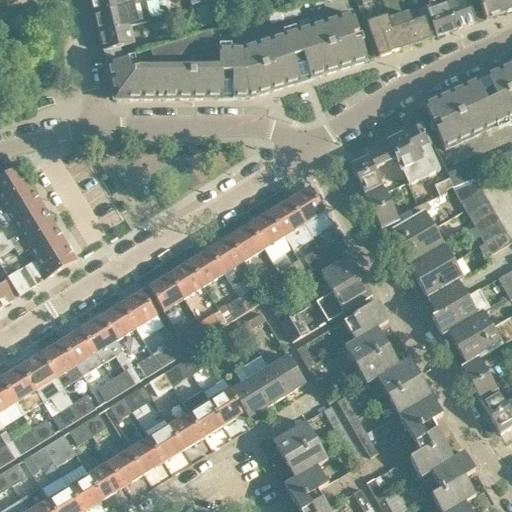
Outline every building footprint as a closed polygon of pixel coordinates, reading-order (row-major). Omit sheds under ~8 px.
[(90,0),(94,16),(125,9),(145,4),(144,0),(90,0)] [(188,0),(191,11),(196,9),(209,6),(207,0),(188,0)] [(426,11),(436,38),(455,32),(444,0),(428,0),(428,2),(430,10),(426,11)] [(444,0),(455,32),(476,24),(467,0),(455,0),(454,0),(444,0)] [(478,0),(486,20),(503,14),(497,0),(478,0)] [(511,0),(497,0),(503,14),(504,14),(511,11),(511,0)] [(125,9),(94,16),(96,22),(96,24),(98,33),(98,34),(129,26),(150,21),(145,4),(125,9)] [(209,6),(196,9),(202,30),(214,26),(209,6)] [(351,14),(298,30),(281,36),(243,47),(218,47),(218,67),(137,67),(126,69),(125,63),(106,67),(114,102),(218,100),(236,100),(249,100),(367,63),(366,61),(351,14)] [(402,16),(389,21),(399,51),(411,47),(417,45),(422,43),(432,40),(425,19),(411,24),(409,19),(402,16)] [(399,51),(389,21),(387,17),(366,24),(378,58),(399,51)] [(129,26),(98,34),(99,36),(102,50),(103,52),(103,53),(133,45),(129,26)] [(207,33),(149,50),(154,65),(214,47),(209,32),(207,33)] [(476,81),(423,106),(445,154),(498,129),(507,125),(511,122),(511,64),(485,77),(476,81)] [(440,171),(420,128),(388,143),(397,160),(409,186),(440,171)] [(350,167),(364,197),(382,188),(374,171),(397,160),(388,143),(364,154),(367,159),(350,167)] [(452,186),(454,192),(475,182),(473,179),(489,172),(490,176),(511,166),(511,149),(487,161),(486,157),(447,174),(448,178),(452,186)] [(0,205),(30,187),(18,168),(0,179),(0,205)] [(452,186),(448,178),(433,184),(438,196),(445,192),(444,189),(452,186)] [(461,204),(481,192),(475,182),(454,192),(461,204)] [(30,187),(0,205),(0,229),(1,231),(41,206),(30,187)] [(380,231),(381,232),(399,223),(382,188),(364,197),(380,231)] [(309,189),(288,201),(304,226),(312,239),(321,234),(320,233),(332,226),(309,189)] [(461,204),(467,214),(487,202),(481,192),(461,204)] [(288,201),(269,214),(292,251),(293,253),(313,240),(312,239),(304,226),(288,201)] [(467,214),(473,225),(493,213),(487,202),(467,214)] [(409,211),(414,219),(424,213),(428,211),(424,205),(409,211)] [(1,231),(0,231),(0,256),(14,248),(53,224),(41,206),(1,231)] [(434,230),(424,213),(414,219),(388,234),(398,251),(434,230)] [(473,225),(474,228),(479,235),(499,223),(493,213),(473,225)] [(269,214),(248,226),(264,251),(272,263),(292,251),(269,214)] [(479,235),(480,237),(484,245),(505,233),(499,223),(479,235)] [(35,261),(64,243),(53,224),(14,248),(14,249),(17,254),(27,248),(35,261)] [(248,226),(228,239),(244,263),(264,251),(248,226)] [(479,235),(474,228),(465,233),(470,242),(480,237),(479,235)] [(398,251),(407,266),(443,246),(434,230),(398,251)] [(485,259),(491,256),(511,244),(505,233),(484,245),(478,248),(485,259)] [(348,251),(339,237),(318,250),(327,263),(345,252),(348,251)] [(208,251),(224,276),(231,288),(251,276),(244,263),(228,239),(208,251)] [(76,262),(64,243),(35,261),(24,267),(36,287),(76,262)] [(407,266),(417,283),(453,263),(443,246),(407,266)] [(312,273),(327,263),(318,250),(304,259),(312,273)] [(208,251),(188,264),(204,288),(224,276),(208,251)] [(320,275),(332,294),(360,277),(349,258),(320,275)] [(417,283),(428,301),(443,293),(451,307),(454,305),(460,302),(466,298),(458,284),(463,281),(453,263),(417,283)] [(188,264),(168,276),(184,300),(204,288),(188,264)] [(293,266),(279,275),(287,288),(302,279),(293,266)] [(510,301),(511,299),(511,280),(508,274),(498,280),(510,301)] [(272,297),(287,288),(279,275),(264,284),(272,297)] [(163,313),(184,300),(168,276),(148,289),(163,313)] [(372,297),(360,277),(332,294),(318,302),(329,322),(372,297)] [(0,308),(14,300),(0,278),(0,308)] [(26,284),(15,291),(19,297),(30,290),(26,284)] [(253,290),(238,299),(247,313),(261,304),(253,290)] [(443,293),(428,301),(436,316),(431,320),(442,337),(447,334),(482,313),(489,309),(479,291),(466,298),(460,302),(461,302),(455,306),(454,305),(451,307),(443,293)] [(141,293),(121,306),(136,330),(142,340),(163,328),(156,317),(141,293)] [(232,322),(247,313),(238,299),(224,309),(232,322)] [(284,315),(277,302),(270,306),(277,319),(284,315)] [(376,329),(377,330),(388,324),(376,304),(343,323),(353,341),(355,340),(355,341),(376,329)] [(116,343),(136,330),(121,306),(101,318),(116,343)] [(482,313),(447,334),(456,350),(492,329),(482,313)] [(297,314),(280,324),(292,344),(309,334),(297,314)] [(198,324),(207,338),(221,329),(213,315),(198,324)] [(261,315),(248,322),(253,330),(265,322),(261,315)] [(81,331),(96,355),(102,365),(114,357),(124,373),(112,381),(120,395),(140,382),(122,353),(116,343),(101,318),(81,331)] [(456,350),(465,366),(466,367),(478,360),(498,348),(505,344),(511,340),(511,324),(509,319),(492,329),(456,350)] [(192,347),(207,338),(198,324),(184,333),(192,347)] [(344,346),(356,366),(388,348),(377,330),(376,329),(355,341),(355,340),(353,341),(344,346)] [(240,337),(236,330),(223,338),(228,345),(240,337)] [(60,343),(82,377),(102,365),(96,355),(81,331),(60,343)] [(228,345),(223,338),(211,345),(215,353),(228,345)] [(60,343),(40,355),(62,390),(82,377),(60,343)] [(505,344),(498,348),(505,361),(511,356),(508,350),(505,344)] [(152,356),(160,370),(175,361),(167,347),(152,356)] [(314,364),(304,347),(296,351),(306,368),(314,364)] [(367,384),(376,379),(398,366),(388,348),(356,366),(367,384)] [(213,363),(205,349),(190,358),(198,372),(213,363)] [(40,355),(20,368),(43,404),(52,418),(72,406),(62,390),(40,355)] [(146,379),(160,370),(152,356),(137,365),(146,379)] [(285,397),(304,386),(287,357),(268,369),(285,397)] [(190,358),(178,366),(186,379),(191,376),(198,372),(190,358)] [(376,379),(387,399),(420,379),(409,360),(398,366),(376,379)] [(465,366),(460,369),(480,403),(498,393),(478,360),(466,367),(465,366)] [(325,384),(314,364),(306,368),(313,380),(318,388),(325,384)] [(164,375),(172,388),(186,379),(178,366),(164,375)] [(20,368),(0,380),(23,416),(43,404),(20,368)] [(267,409),(285,397),(268,369),(249,381),(267,409)] [(164,375),(149,384),(157,397),(172,388),(164,375)] [(387,399),(398,417),(431,398),(420,379),(387,399)] [(0,380),(0,424),(3,429),(23,416),(0,380)] [(106,404),(120,395),(112,381),(97,390),(106,404)] [(249,381),(232,391),(244,415),(248,420),(267,409),(249,381)] [(325,384),(318,388),(328,405),(335,401),(325,384)] [(144,387),(123,400),(132,413),(146,404),(152,401),(144,387)] [(224,427),(244,415),(232,391),(230,389),(209,402),(224,427)] [(498,393),(480,403),(500,437),(511,429),(511,397),(503,402),(498,393)] [(204,395),(184,407),(189,415),(204,439),(224,427),(209,402),(204,395)] [(86,397),(72,406),(80,420),(95,411),(86,397)] [(432,423),(442,417),(431,398),(398,417),(409,436),(414,445),(437,432),(432,423)] [(337,403),(348,422),(355,417),(344,399),(337,403)] [(109,409),(117,422),(132,413),(123,400),(109,409)] [(60,432),(80,420),(72,406),(52,418),(60,432)] [(323,413),(335,433),(342,428),(330,408),(323,413)] [(98,415),(83,425),(92,438),(106,429),(98,415)] [(189,415),(168,427),(184,452),(204,439),(189,415)] [(366,436),(355,417),(348,422),(359,441),(366,436)] [(46,422),(32,431),(40,444),(55,435),(46,422)] [(272,443),(283,462),(316,443),(305,424),(272,443)] [(83,425),(69,434),(77,447),(92,438),(83,425)] [(164,464),(184,452),(168,427),(148,439),(164,464)] [(335,433),(345,451),(353,447),(342,428),(335,433)] [(26,453),(40,444),(32,431),(17,440),(26,453)] [(442,440),(437,432),(414,445),(419,453),(409,459),(420,479),(432,472),(432,471),(453,459),(442,440)] [(0,435),(6,447),(0,450),(0,468),(0,469),(20,457),(5,433),(0,435)] [(377,455),(366,436),(359,441),(370,460),(377,455)] [(164,464),(148,439),(128,452),(143,477),(164,464)] [(58,440),(43,449),(52,463),(66,454),(58,440)] [(327,462),(316,443),(283,462),(293,480),(294,480),(316,467),(317,468),(327,462)] [(364,465),(353,447),(345,451),(356,470),(364,465)] [(43,449),(29,458),(37,472),(52,463),(43,449)] [(117,450),(104,458),(108,464),(123,489),(143,477),(128,452),(121,456),(117,450)] [(475,473),(463,453),(453,459),(432,471),(432,472),(443,491),(464,478),(464,479),(475,473)] [(103,501),(123,489),(108,464),(88,476),(103,501)] [(26,479),(18,465),(3,474),(12,488),(26,479)] [(295,506),(298,511),(304,511),(322,501),(317,493),(328,486),(317,468),(316,467),(294,480),(293,480),(283,486),(295,506)] [(0,494),(12,488),(3,474),(0,476),(0,494)] [(88,476),(68,489),(82,511),(85,511),(103,501),(88,476)] [(443,491),(432,497),(440,511),(449,511),(465,503),(465,504),(475,497),(464,479),(464,478),(443,491)] [(385,499),(374,480),(366,485),(377,504),(385,499)] [(40,489),(20,501),(26,511),(54,511),(48,501),(40,489)] [(54,511),(82,511),(68,489),(48,501),(54,511)] [(353,495),(362,511),(367,511),(371,510),(360,491),(353,495)] [(377,504),(381,511),(392,511),(385,499),(377,504)] [(26,511),(20,501),(1,511),(26,511)] [(328,511),(327,510),(322,501),(304,511),(328,511)] [(469,511),(465,504),(465,503),(449,511),(469,511)]
